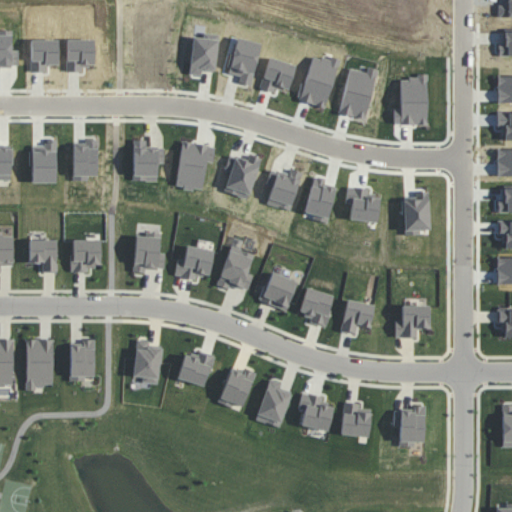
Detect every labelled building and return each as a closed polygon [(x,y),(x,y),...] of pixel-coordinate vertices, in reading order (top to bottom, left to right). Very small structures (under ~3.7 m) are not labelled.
[(0,227),(6,227),(5,234),(16,233),(18,261),(6,262),(5,270),(0,270),(0,227)] [(135,235),(133,272),(146,272),(146,268),(164,269),(165,252),(159,252),(160,232),(144,232),(144,236),(135,235)] [(77,238),(104,238),(106,264),(92,263),(93,271),(77,271),(77,238)] [(32,239),(60,239),(63,270),(49,269),(46,262),(31,262),(32,239)] [(209,276),(213,250),(186,245),(184,259),(177,258),(174,276),(194,279),(195,274),(209,276)] [(216,284),(228,289),(230,284),(247,291),(253,275),(247,273),(254,253),(230,245),(216,284)] [(296,281),(271,272),(260,301),(286,310),(296,281)] [(333,294),(305,288),(300,313),(310,315),(309,323),(326,326),(333,294)] [(340,330),(355,334),(358,325),(368,328),(374,305),(348,299),(340,330)] [(395,337),(416,337),(416,329),(429,329),(429,304),(401,305),(402,319),(395,320),(395,337)] [(511,304),(511,337),(511,338),(510,319),(504,317),(503,304),(511,304)] [(142,334),(152,336),(151,342),(164,343),(163,381),(145,381),(145,375),(137,375),(142,334)] [(0,335),(17,335),(18,381),(0,381),(0,335)] [(31,337),(56,335),(57,381),(31,383),(31,337)] [(99,336),(88,335),(87,341),(74,342),(73,378),(100,377),(99,336)] [(223,351),(208,346),(203,355),(190,353),(184,375),(210,382),(223,351)] [(261,370),(250,366),(247,372),(234,364),(225,395),(245,407),(261,370)] [(282,383),(269,379),(255,419),(279,427),(291,391),(280,387),(282,383)] [(309,389),(327,392),(326,400),(338,403),(331,433),(305,421),(309,389)] [(348,397),(364,398),(364,405),(376,405),(371,437),(345,433),(348,397)] [(511,404),(501,405),(502,447),(511,446),(511,411),(511,412),(511,404)] [(394,410),(394,426),(400,426),(399,446),(414,446),(414,441),(423,442),(425,405),(413,405),(412,411),(394,410)] [(511,511),(511,496),(498,495),(498,511),(511,511)]
